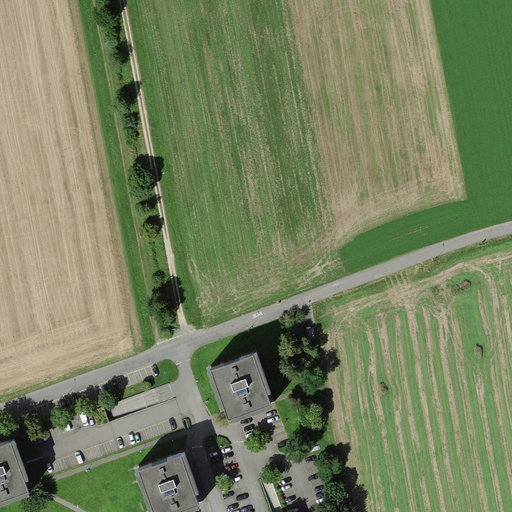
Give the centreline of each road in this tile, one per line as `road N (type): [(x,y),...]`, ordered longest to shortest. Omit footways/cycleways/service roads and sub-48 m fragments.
road 1 (residential): [(0,410),(511,226)]
road 2 (track): [(92,0),(159,351)]
road 3 (track): [(117,0),(185,341)]
